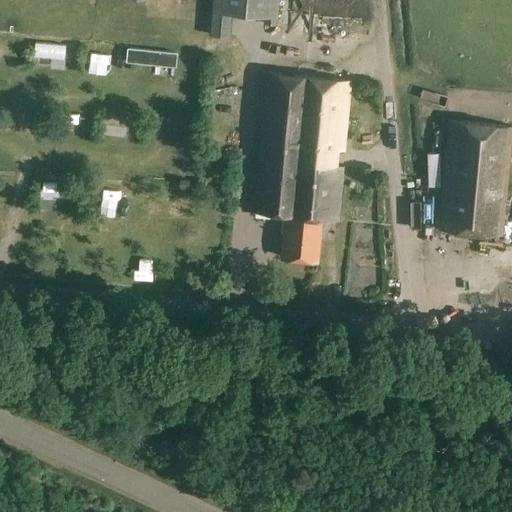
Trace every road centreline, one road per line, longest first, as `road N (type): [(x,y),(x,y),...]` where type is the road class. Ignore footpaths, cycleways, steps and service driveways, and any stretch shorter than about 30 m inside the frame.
road 1 (unclassified): [(0,291),(378,325)]
road 2 (tertiary): [(193,511),(0,421)]
road 3 (track): [(0,274),(20,211),(25,152)]
